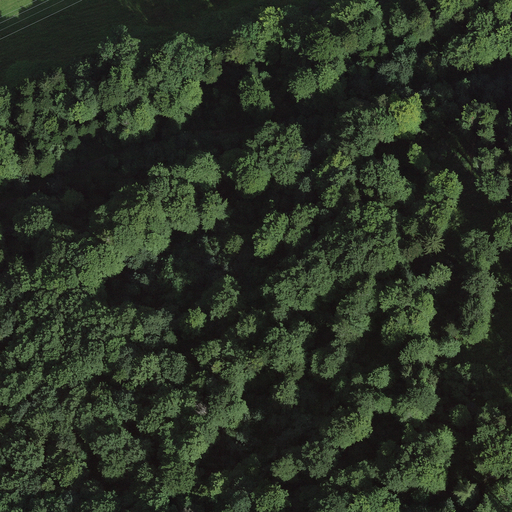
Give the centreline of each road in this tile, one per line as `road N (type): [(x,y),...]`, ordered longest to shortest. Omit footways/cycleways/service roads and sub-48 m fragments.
road 1 (track): [(511,72),(142,146),(0,204)]
road 2 (track): [(511,469),(387,511)]
